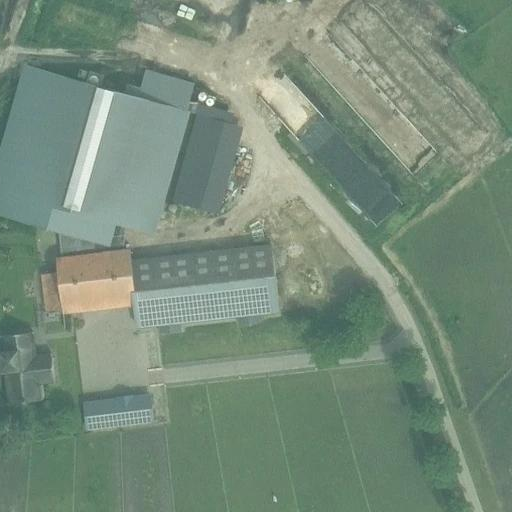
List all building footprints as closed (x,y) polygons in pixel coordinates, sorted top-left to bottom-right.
[(29,67),(0,168),(0,212),(59,230),(62,258),(124,250),(127,227),(152,234),(155,221),(186,114),(29,67)] [(388,91),(403,106),(417,92),(403,77),(388,91)] [(198,115),(174,201),(211,212),(236,126),(198,115)] [(272,245),(132,261),(131,249),(124,250),(62,258),(57,258),(59,274),(63,312),(63,314),(136,305),(138,324),(139,324),(140,328),(280,312),(272,245)] [(4,354),(0,354),(0,356),(2,374),(6,373),(10,405),(42,402),(40,386),(56,384),(52,356),(36,358),(34,334),(2,338),(4,354)]
